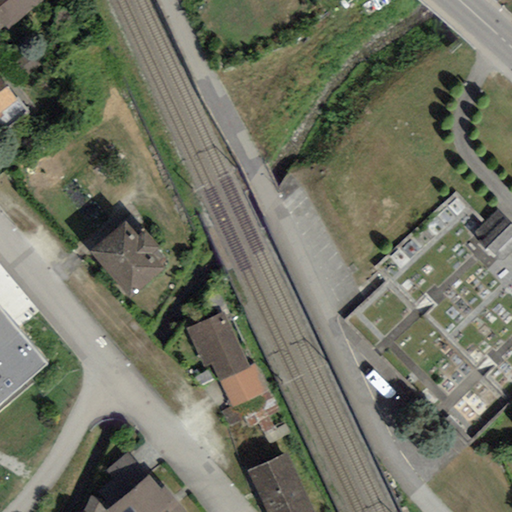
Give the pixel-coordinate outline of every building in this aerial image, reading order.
[(21,0),(0,0),(0,15),(0,16),(1,17),(21,0)] [(0,78),(0,104),(13,95),(0,78)] [(0,127),(24,109),(13,95),(0,104),(0,127)] [(114,174),(107,166),(83,186),(90,194),(114,174)] [(511,244),(511,224),(495,207),(474,228),(474,233),(479,238),(478,239),(490,252),(491,251),(495,255),(501,255),(511,244)] [(128,287),(164,256),(141,229),(135,235),(122,220),(92,246),(128,287)] [(0,397),(44,361),(0,308),(0,397)] [(220,310),(187,324),(202,357),(209,354),(219,375),(244,363),(220,310)] [(233,402),(220,409),(227,422),(240,414),(233,402)] [(144,476),(124,452),(107,467),(113,474),(96,487),(110,504),(144,476)] [(309,511),(282,453),(251,468),(270,511),(309,511)] [(180,511),(181,511),(160,486),(155,490),(144,476),(110,504),(116,511),(180,511)] [(98,511),(104,500),(91,493),(83,510),(87,511),(98,511)] [(407,511),(402,499),(392,504),(395,511),(407,511)]
